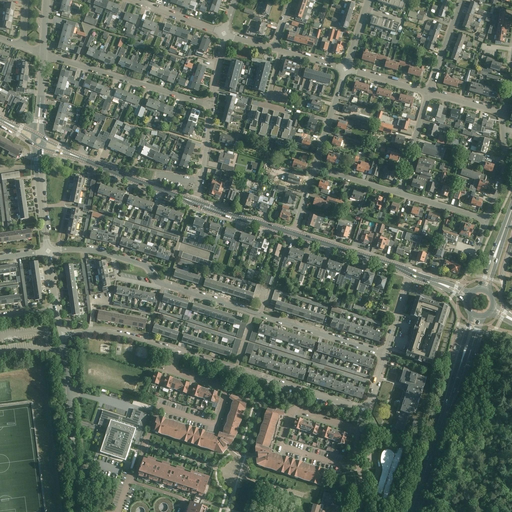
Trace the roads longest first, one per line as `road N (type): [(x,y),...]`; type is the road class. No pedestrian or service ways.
road 1 (residential): [(385,355),(161,284)]
road 2 (residential): [(180,350),(172,369),(227,389),(215,425),(157,406),(145,444)]
road 3 (residential): [(361,408),(180,350)]
road 4 (residential): [(357,431),(292,411),(281,446),(342,465),(358,462)]
road 5 (residential): [(145,444),(317,500)]
road 6 (unclassified): [(77,511),(61,335)]
road 7 (residential): [(212,106),(43,55)]
road 8 (primary): [(412,511),(454,383)]
road 9 (tertiary): [(410,273),(293,234)]
road 10 (residential): [(180,350),(118,333),(61,335)]
road 11 (tertiary): [(194,202),(81,158)]
